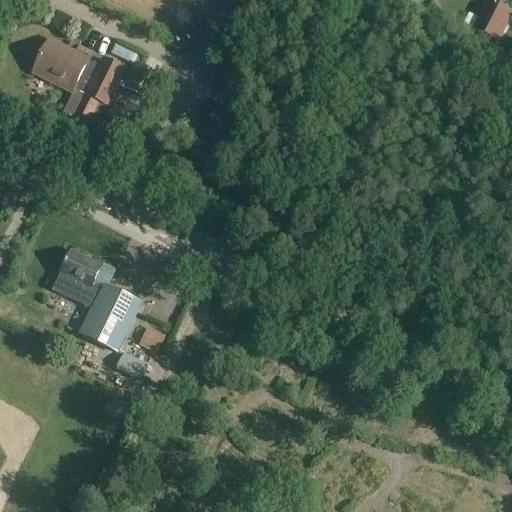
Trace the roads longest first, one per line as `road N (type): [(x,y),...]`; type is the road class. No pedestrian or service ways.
road 1 (tertiary): [(511,396),(0,143)]
road 2 (track): [(224,255),(195,310),(268,396),(323,441),(421,460),(490,484),(506,499),(505,511)]
road 3 (track): [(195,310),(98,511)]
